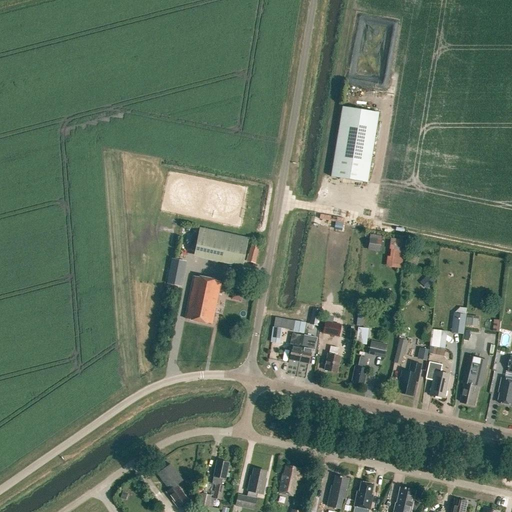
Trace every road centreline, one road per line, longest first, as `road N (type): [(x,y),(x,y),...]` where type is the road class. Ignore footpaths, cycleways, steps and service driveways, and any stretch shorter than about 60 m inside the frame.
road 1 (unclassified): [(247,378),(314,0)]
road 2 (unclassified): [(0,488),(155,386),(201,374),(247,378)]
road 3 (residential): [(511,494),(242,434)]
road 4 (unclassified): [(256,380),(511,437)]
road 5 (residential): [(242,434),(177,437),(63,511)]
